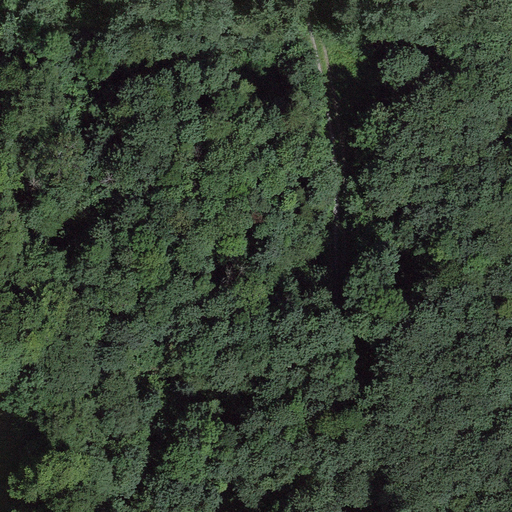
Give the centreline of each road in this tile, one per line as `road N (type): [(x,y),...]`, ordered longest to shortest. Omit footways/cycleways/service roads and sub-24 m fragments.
road 1 (track): [(306,0),(342,168),(336,295),(372,452),(371,511)]
road 2 (track): [(0,180),(117,0)]
